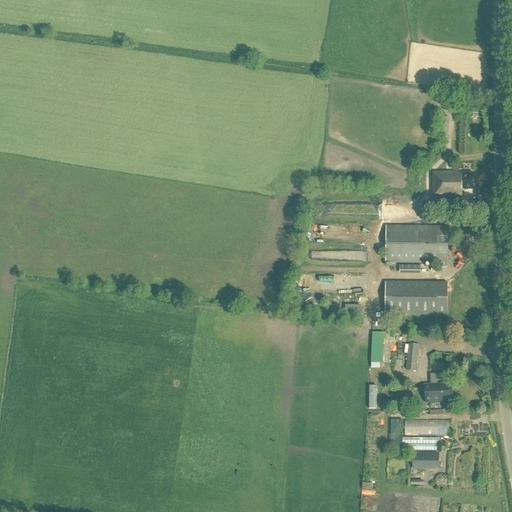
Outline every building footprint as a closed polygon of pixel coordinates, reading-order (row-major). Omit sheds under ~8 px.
[(448,139),(450,119),(439,118),(437,137),(448,139)] [(473,191),(473,174),(457,173),(433,173),(433,199),(463,199),(463,191),(473,191)] [(348,217),(358,217),(358,206),(348,205),(348,217)] [(447,265),(448,229),(387,228),(386,264),(447,265)] [(447,316),(448,284),(385,283),(385,315),(447,316)] [(370,314),(370,305),(352,305),(352,314),(370,314)] [(384,364),(385,334),(372,334),(371,364),(384,364)] [(417,365),(419,346),(409,345),(407,364),(417,365)] [(437,376),(437,374),(430,375),(431,385),(424,386),(426,404),(444,402),(443,401),(452,400),(450,385),(447,385),(446,375),(437,376)] [(369,387),(368,410),(376,410),(376,387),(369,387)] [(390,420),(390,440),(390,450),(403,450),(403,452),(439,451),(439,439),(403,439),(403,440),(402,440),(402,420),(390,420)] [(405,421),(405,437),(449,436),(449,420),(405,421)] [(412,470),(439,470),(439,453),(412,453),(412,470)] [(457,511),(459,502),(449,500),(447,511),(457,511)]
